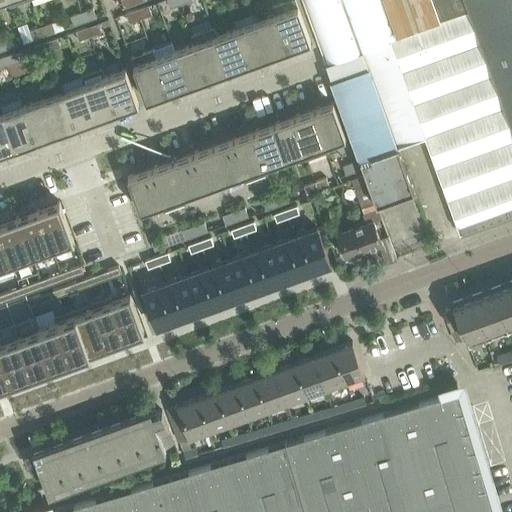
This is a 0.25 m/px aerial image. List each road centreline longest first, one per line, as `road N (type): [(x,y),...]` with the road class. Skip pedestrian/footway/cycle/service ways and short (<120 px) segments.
road 1 (residential): [(0,428),(511,245)]
road 2 (residential): [(0,181),(321,62)]
road 3 (unclassified): [(511,451),(495,398),(447,343)]
